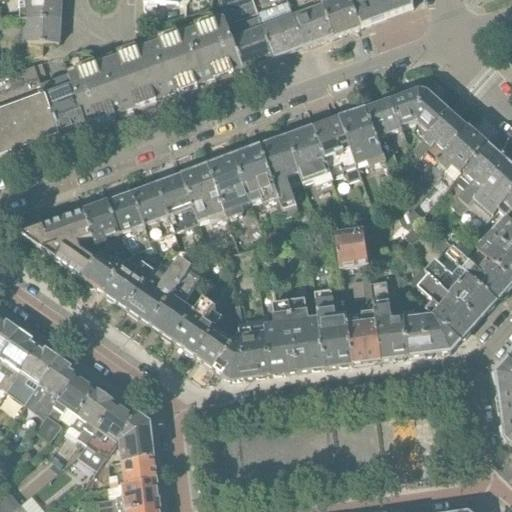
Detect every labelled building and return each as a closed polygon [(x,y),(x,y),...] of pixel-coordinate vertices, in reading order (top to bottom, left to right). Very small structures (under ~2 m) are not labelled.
[(27,22),(60,23),(61,0),(18,0),(18,9),(19,9),(19,21),(27,22)] [(143,0),(144,7),(180,8),(187,8),(190,4),(189,0),(143,0)] [(244,75),(273,64),(250,0),(220,0),(221,4),(219,4),(225,22),(244,75)] [(250,0),(273,64),(303,53),(284,0),(250,0)] [(284,0),(303,53),(332,43),(318,0),(284,0)] [(349,0),(318,0),(332,43),(361,32),(349,0)] [(349,0),(361,32),(413,13),(411,0),(349,0)] [(43,59),(43,58),(43,47),(59,48),(60,23),(27,22),(26,46),(28,46),(28,52),(14,56),(18,67),(43,59)] [(168,102),(244,75),(225,22),(150,49),(128,57),(106,65),(68,79),(72,89),(89,131),(125,118),(147,110),(168,102)] [(17,76),(0,82),(0,161),(59,140),(45,99),(45,97),(44,97),(34,70),(17,76)] [(60,141),(89,131),(72,89),(45,99),(59,140),(60,141)] [(402,134),(416,129),(420,94),(392,105),(402,134)] [(410,158),(413,155),(449,115),(427,96),(420,94),(416,129),(414,144),(406,146),(407,147),(410,158)] [(407,147),(406,146),(402,134),(392,105),(366,114),(387,172),(398,169),(393,157),(397,156),(396,151),(407,147)] [(371,178),(387,172),(366,114),(340,123),(357,173),(367,169),(371,178)] [(427,157),(437,166),(467,132),(449,115),(413,155),(421,163),(427,157)] [(360,182),(357,173),(340,123),(315,133),(330,176),(340,173),(342,177),(350,185),(360,182)] [(445,198),(456,185),(488,151),(467,132),(437,166),(402,204),(405,209),(407,217),(414,230),(423,220),(414,213),(435,190),(445,198)] [(334,188),(330,176),(315,133),(286,143),(299,179),(304,192),(315,188),(317,194),(334,188)] [(308,204),(304,192),(299,179),(286,143),(260,152),(277,201),(282,215),(285,222),(299,217),(296,208),(308,204)] [(461,219),(474,205),(507,167),(488,151),(456,185),(466,194),(451,210),(461,219)] [(262,207),(277,201),(260,152),(234,162),(252,211),(262,207)] [(254,217),(252,211),(234,162),(209,171),(228,226),(236,224),(245,220),(254,217)] [(493,221),(499,214),(511,199),(511,172),(507,167),(474,205),(480,210),(493,221)] [(212,232),(228,226),(209,171),(182,181),(199,228),(199,230),(210,227),(212,232)] [(175,237),(199,228),(182,181),(158,190),(175,237)] [(149,246),(175,237),(158,190),(132,199),(145,234),(149,246)] [(133,238),(145,234),(132,199),(109,207),(120,238),(132,234),(133,238)] [(505,220),(511,225),(511,199),(499,214),(505,220)] [(107,243),(120,238),(109,207),(84,216),(93,242),(96,250),(107,246),(107,243)] [(83,283),(96,265),(81,255),(78,247),(93,242),(84,216),(21,239),(83,283)] [(511,255),(511,225),(505,220),(490,236),(511,255)] [(380,366),(375,326),(370,289),(369,271),(363,233),(335,237),(339,275),(361,272),(363,284),(363,290),(365,303),(356,304),(357,318),(347,319),(349,330),(354,370),(380,366)] [(511,285),(511,255),(490,236),(476,252),(487,263),(511,285)] [(511,289),(511,285),(487,263),(479,273),(454,249),(453,250),(441,239),(433,249),(451,265),(497,306),(511,289)] [(83,283),(105,298),(125,268),(116,261),(113,265),(102,257),(96,265),(83,283)] [(105,298),(128,314),(160,269),(147,261),(139,273),(128,264),(125,268),(105,298)] [(128,314),(150,330),(194,269),(197,264),(192,261),(187,268),(180,263),(170,276),(160,269),(128,314)] [(480,325),(497,306),(451,265),(445,272),(436,264),(425,276),(429,279),(480,325)] [(174,346),(197,312),(186,305),(201,283),(198,281),(202,275),(194,269),(150,330),(174,346)] [(451,357),(480,325),(429,279),(418,292),(433,306),(426,314),(433,320),(451,357)] [(380,366),(410,362),(403,315),(402,311),(391,312),(387,286),(370,289),(375,326),(380,366)] [(325,374),(354,370),(349,330),(347,319),(336,320),(332,293),(314,295),(318,323),(325,374)] [(195,361),(215,334),(217,331),(207,325),(216,312),(203,303),(197,312),(174,346),(195,361)] [(298,377),(325,374),(318,323),(309,324),(308,316),(307,316),(305,303),(290,306),(298,377)] [(271,381),(298,377),(290,306),(272,308),(274,320),(275,329),(265,330),(271,381)] [(410,362),(451,357),(433,320),(417,322),(416,314),(403,315),(410,362)] [(0,365),(20,336),(0,322),(0,365)] [(231,386),(271,381),(265,330),(239,335),(239,339),(234,347),(215,375),(231,386)] [(195,361),(215,375),(234,347),(215,334),(195,361)] [(20,336),(0,365),(0,373),(6,378),(0,386),(0,389),(8,395),(40,349),(20,336)] [(28,408),(40,392),(59,363),(40,349),(8,395),(19,403),(19,401),(28,408)] [(59,363),(40,392),(59,405),(77,379),(79,377),(59,363)] [(497,378),(499,393),(501,409),(504,429),(506,444),(511,449),(511,365),(510,363),(497,378)] [(59,405),(55,410),(64,416),(61,422),(71,429),(96,393),(94,392),(94,388),(90,385),(86,386),(77,379),(59,405)] [(77,441),(87,448),(116,407),(106,400),(108,398),(101,392),(99,395),(96,393),(71,429),(70,430),(80,437),(77,441)] [(117,449),(120,443),(135,420),(133,419),(133,416),(129,412),(125,413),(116,407),(87,448),(107,462),(116,448),(117,449)] [(120,448),(153,444),(151,430),(148,426),(137,418),(135,420),(120,443),(122,444),(120,448)] [(57,427),(48,420),(36,437),(51,447),(62,431),(57,427)] [(127,464),(155,462),(153,444),(120,448),(122,465),(121,465),(109,467),(107,469),(110,492),(122,490),(124,490),(123,477),(128,477),(127,464)] [(124,490),(158,486),(155,462),(127,464),(128,477),(123,477),(124,490)] [(48,471),(55,478),(60,472),(53,466),(48,471)] [(97,511),(140,511),(160,510),(158,486),(124,490),(122,490),(123,501),(96,505),(97,511)] [(0,511),(20,511),(23,510),(8,493),(0,500),(0,511)]
